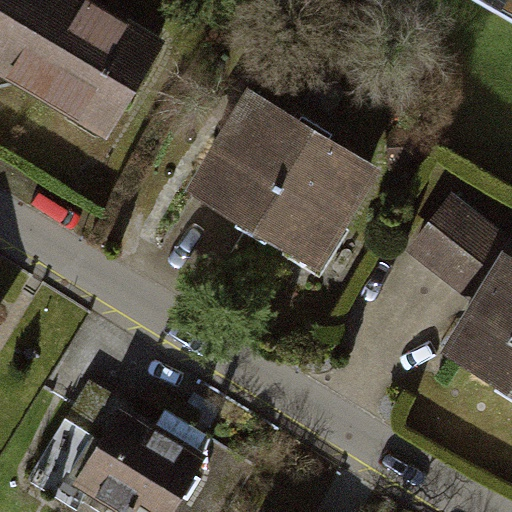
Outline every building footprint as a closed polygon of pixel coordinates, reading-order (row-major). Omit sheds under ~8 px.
[(168,64),(64,0),(0,0),(0,74),(117,146),(168,64)] [(511,0),(491,0),(511,12),(511,0)] [(388,188),(258,101),(195,194),(325,282),(388,188)] [(407,248),(470,298),(440,348),(511,391),(511,232),(453,189),(407,248)] [(185,511),(214,470),(125,411),(74,486),(113,511),(185,511)]
